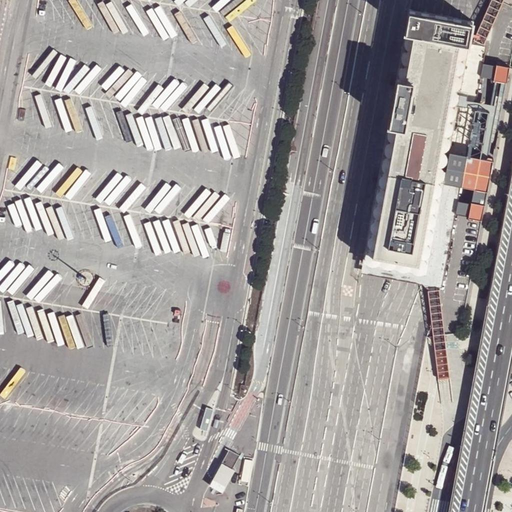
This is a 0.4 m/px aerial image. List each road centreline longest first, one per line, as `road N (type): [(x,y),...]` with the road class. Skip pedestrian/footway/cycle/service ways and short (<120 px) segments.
road 1 (motorway): [(511,270),(468,511)]
road 2 (tertiary): [(511,319),(499,387),(451,449),(440,511)]
road 3 (unknown): [(199,511),(225,501),(254,404)]
